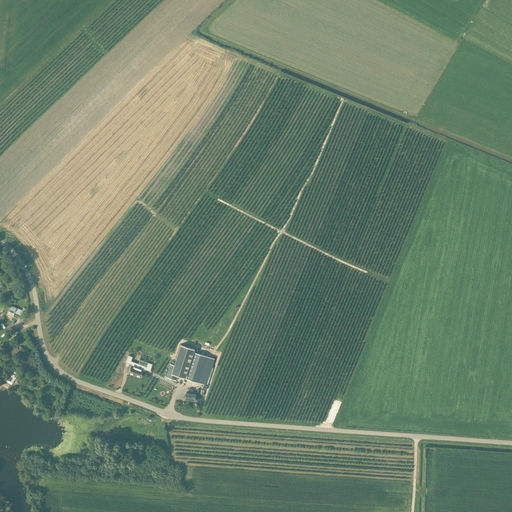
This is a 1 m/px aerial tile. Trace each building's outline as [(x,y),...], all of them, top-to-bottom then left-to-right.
[(16,308),(11,305),(8,310),(14,313),(23,317),(24,316),(25,312),(27,309),(23,308),(22,310),(16,308)] [(176,375),(185,378),(204,384),(206,385),(215,358),(194,352),(195,349),(181,344),(174,365),(171,373),(176,375)] [(17,348),(9,352),(12,357),(20,352),(17,348)] [(133,357),(128,355),(126,362),(132,365),(129,373),(141,377),(143,370),(143,369),(150,371),(152,364),(148,362),(147,367),(131,361),(133,357)] [(171,373),(174,365),(169,363),(165,377),(174,380),(176,375),(171,373)] [(12,382),(16,375),(11,372),(7,380),(12,382)] [(188,392),(186,392),(185,399),(195,401),(196,394),(192,393),(193,389),(189,388),(188,392)] [(57,411),(51,409),(49,417),(55,418),(57,411)]
